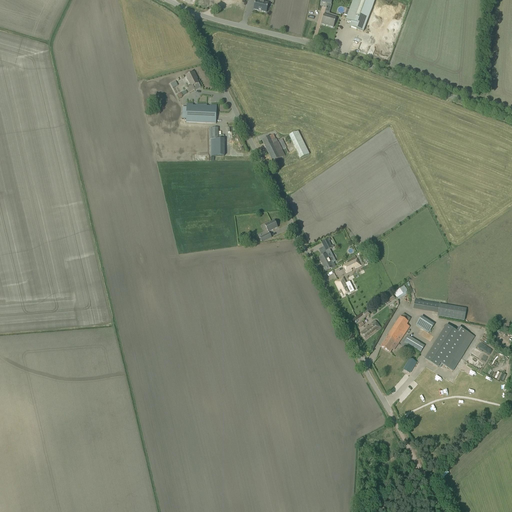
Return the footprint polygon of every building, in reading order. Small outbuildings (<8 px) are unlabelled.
[(266,13),(268,4),(264,3),(264,0),(255,0),(253,10),(266,13)] [(349,27),(363,32),(374,0),(353,0),(346,20),(351,22),(349,27)] [(321,24),(333,28),(336,19),(328,17),(328,15),(324,14),(321,24)] [(186,88),(188,93),(194,90),(193,87),(199,84),(195,77),(196,77),(194,72),(186,77),(190,86),(186,88)] [(182,108),(182,119),(186,119),(186,123),(216,124),(217,106),(210,106),(210,108),(207,107),(207,105),(196,105),(196,107),(193,107),(193,105),(187,105),(186,108),(182,108)] [(309,154),(298,132),(289,136),(300,159),(309,154)] [(262,141),(272,162),(285,156),(276,139),(275,140),(273,135),(262,141)] [(224,156),(224,148),(224,139),(212,140),(212,157),(224,156)] [(274,221),(268,224),(268,223),(264,225),(268,232),(277,228),(274,221)] [(260,238),(262,242),(271,238),(269,233),(260,238)] [(321,243),(325,252),(332,248),(331,246),(329,241),(328,239),(321,243)] [(335,267),(333,263),(333,262),(331,263),(326,254),(319,258),(324,268),(326,272),(335,267)] [(355,268),(360,265),(357,259),(343,266),(346,272),(351,270),(350,269),(355,267),(355,268)] [(347,287),(343,279),(335,283),(339,291),(340,291),(343,297),(349,293),(347,287)] [(393,292),(397,299),(408,293),(404,286),(393,292)] [(394,301),(396,299),(392,293),(390,295),(390,296),(387,298),(386,297),(384,299),(388,305),(390,303),(393,300),(394,301)] [(466,308),(414,300),(413,309),(437,313),(436,317),(464,321),(466,308)] [(381,347),(390,353),(392,349),(391,348),(394,343),(397,345),(409,326),(406,325),(410,318),(403,314),(401,317),(400,317),(390,333),(387,337),(386,337),(387,337),(381,347)] [(421,317),(415,326),(428,334),(434,325),(421,317)] [(369,327),(368,325),(366,326),(367,327),(366,328),(366,329),(360,334),(365,340),(380,328),(375,321),(369,327)] [(446,326),(425,360),(438,368),(440,364),(452,371),(474,337),(461,329),(459,333),(446,326)] [(403,370),(410,374),(416,363),(415,362),(410,359),(403,370)]
